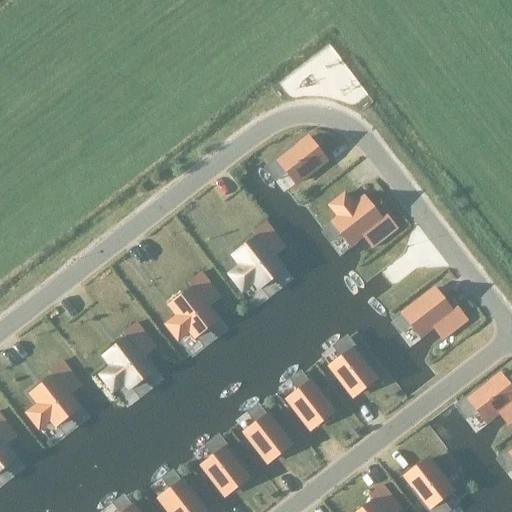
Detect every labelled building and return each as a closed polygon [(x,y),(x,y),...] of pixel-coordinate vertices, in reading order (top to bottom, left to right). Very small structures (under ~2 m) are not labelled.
[(286,149),(276,157),(279,160),(277,161),(287,174),(295,184),(323,162),(306,139),(296,147),(288,153),(286,149)] [(343,195),(329,207),(338,218),(331,223),(332,223),(341,235),(349,246),(361,237),(380,222),(379,221),(362,199),(352,207),(343,195)] [(269,278),(280,269),(271,258),(257,239),(256,240),(234,257),(241,267),(230,275),(241,290),(253,281),(257,287),(269,278)] [(207,308),(192,289),(191,290),(169,307),(177,317),(165,325),(177,340),(188,331),(193,337),(205,328),(216,320),(207,308)] [(432,291),(402,314),(402,315),(411,326),(419,337),(431,328),(450,313),(449,313),(432,291)] [(112,367),(100,376),(111,390),(123,381),(128,388),(140,379),(151,370),(142,358),(127,339),(126,340),(104,357),(112,367)] [(367,369),(361,362),(364,359),(356,349),(353,352),(352,350),(340,360),(329,368),(351,397),(374,379),(367,369)] [(467,399),(477,412),(485,422),(496,413),(511,401),(511,394),(498,376),(488,383),(479,390),(476,387),(466,395),(469,398),(467,399)] [(38,405),(26,414),(37,428),(49,419),(54,426),(54,425),(66,416),(77,408),(67,397),(52,378),(30,395),(38,405)] [(297,393),(286,401),(308,430),(331,412),(309,383),(297,393)] [(254,426),(243,434),(266,463),(289,445),(266,416),(266,417),(254,426)] [(0,468),(2,467),(12,459),(3,447),(0,443),(0,468)] [(212,459),(201,467),(223,496),(246,478),(238,468),(232,460),(236,458),(228,448),(225,451),(224,449),(212,459)] [(427,460),(404,478),(412,488),(419,497),(415,499),(423,509),(426,507),(428,508),(440,499),(450,491),(427,460)] [(169,492),(158,500),(167,511),(201,511),(203,511),(181,482),(180,483),(169,492)] [(372,502),(359,511),(380,511),(373,502),(372,502)]
